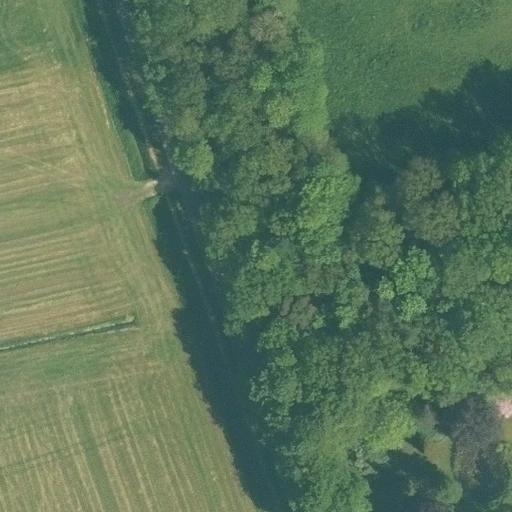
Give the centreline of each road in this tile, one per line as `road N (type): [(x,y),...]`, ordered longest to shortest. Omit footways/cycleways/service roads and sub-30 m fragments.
road 1 (unclassified): [(302,511),(119,0)]
road 2 (track): [(258,0),(332,209)]
road 3 (track): [(332,209),(375,261),(405,272),(446,267),(511,240)]
road 4 (track): [(372,511),(353,462),(305,400),(246,354)]
